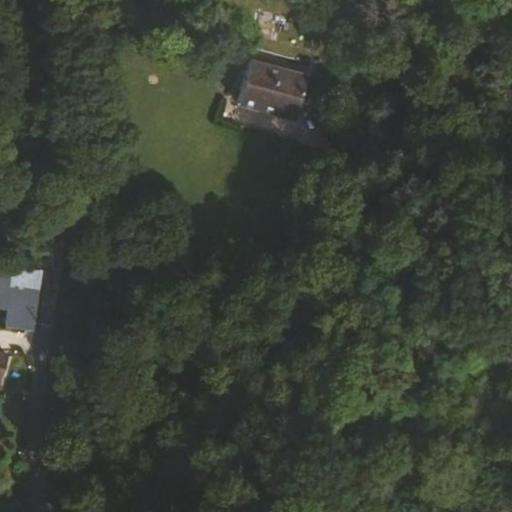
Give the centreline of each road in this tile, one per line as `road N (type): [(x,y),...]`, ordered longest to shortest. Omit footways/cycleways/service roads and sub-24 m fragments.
road 1 (residential): [(33,511),(39,369),(65,212),(28,0)]
road 2 (unclassified): [(130,511),(367,244),(402,217),(511,200)]
road 3 (track): [(345,159),(120,430),(38,511)]
